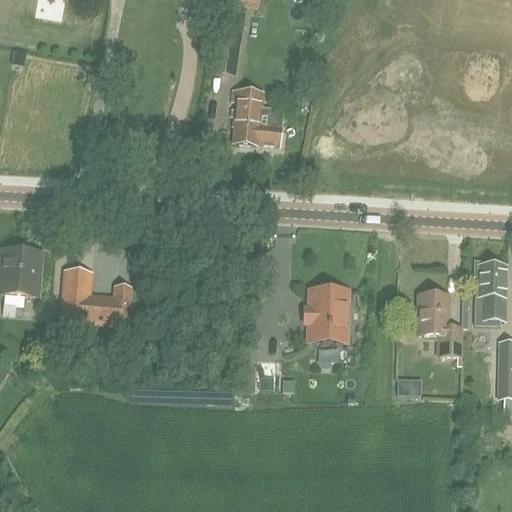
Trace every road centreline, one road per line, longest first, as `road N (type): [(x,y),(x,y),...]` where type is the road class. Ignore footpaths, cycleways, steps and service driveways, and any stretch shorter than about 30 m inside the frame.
road 1 (tertiary): [(511,227),(0,196)]
road 2 (track): [(381,404),(388,219)]
